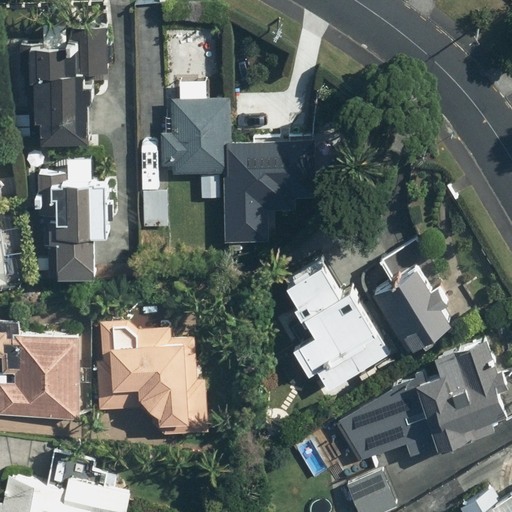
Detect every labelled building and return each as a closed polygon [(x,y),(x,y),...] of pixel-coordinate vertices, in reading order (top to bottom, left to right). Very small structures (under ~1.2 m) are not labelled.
[(26,39),(25,71),(30,71),(28,111),(23,111),(22,131),(35,131),(35,122),(48,123),(47,132),(91,134),(93,96),(101,96),(102,77),(94,77),(94,64),(112,65),(114,22),(48,19),(47,40),(26,39)] [(348,151),(348,121),(315,121),(315,140),(234,139),(235,95),(168,94),(168,158),(179,158),(179,169),(207,169),(206,218),(223,219),(223,169),(234,169),(233,235),(272,236),(272,204),(300,204),(300,192),(317,193),(317,151),(348,151)] [(27,165),(43,165),(43,212),(39,212),(39,265),(52,265),(52,270),(102,270),(102,224),(112,224),(113,173),(100,173),(100,154),(50,153),(50,146),(28,146),(27,165)] [(172,188),(148,187),(148,223),(172,224),(172,188)] [(0,277),(11,276),(0,211),(0,277)] [(316,331),(300,341),(329,387),(396,346),(357,284),(350,288),(326,250),(283,278),(316,331)] [(458,316),(446,298),(454,293),(444,278),(437,283),(421,258),(378,286),(414,344),(458,316)] [(161,324),(139,323),(139,316),(106,315),(103,402),(153,404),(152,428),(214,430),(215,373),(200,372),(201,325),(194,325),(195,318),(161,317),(161,324)] [(0,353),(7,354),(7,367),(0,366),(0,405),(5,406),(5,410),(84,413),(87,328),(8,325),(0,325),(0,353)] [(511,410),(511,409),(505,392),(511,388),(511,381),(492,331),(441,352),(446,364),(431,369),(428,360),(345,410),(369,447),(413,434),(419,448),(432,443),(434,448),(475,431),(476,434),(498,425),(495,417),(511,410)] [(385,466),(353,479),(366,511),(377,511),(400,502),(385,466)] [(0,497),(0,511),(95,511),(96,508),(125,511),(134,511),(140,479),(75,470),(74,480),(14,471),(10,499),(0,497)] [(511,511),(511,485),(503,491),(497,481),(467,499),(474,511),(511,511)]
